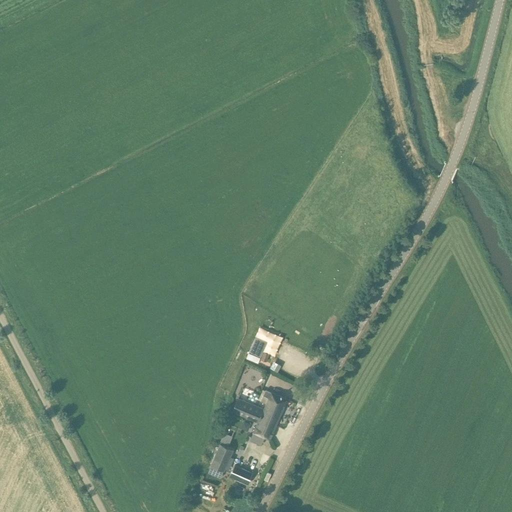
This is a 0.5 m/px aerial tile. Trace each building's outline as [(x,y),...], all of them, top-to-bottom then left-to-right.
[(253,336),(248,349),(260,354),(265,341),(253,336)] [(249,353),(247,358),(258,363),(261,358),(249,353)] [(254,413),(251,419),(258,422),(250,440),(260,444),(264,436),(270,439),(287,399),(282,397),(282,396),(281,395),(281,396),(271,392),(266,389),(263,395),(269,398),(266,403),(264,409),(253,404),(250,412),(254,413)] [(234,412),(251,419),(254,413),(250,412),(253,404),(240,399),(234,412)] [(219,445),(210,465),(222,470),(231,450),(219,445)] [(234,464),(229,474),(247,482),(252,472),(234,464)]
